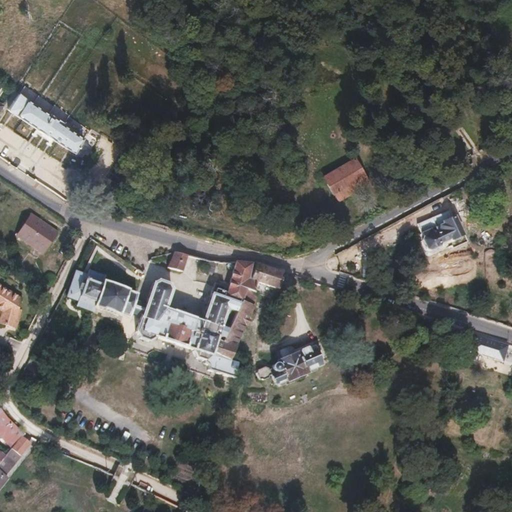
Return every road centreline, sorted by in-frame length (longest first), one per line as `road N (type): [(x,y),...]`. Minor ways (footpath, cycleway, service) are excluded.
road 1 (tertiary): [(0,170),(62,209),(309,272)]
road 2 (residential): [(309,272),(313,262),(511,152)]
road 3 (tertiary): [(511,335),(309,272)]
